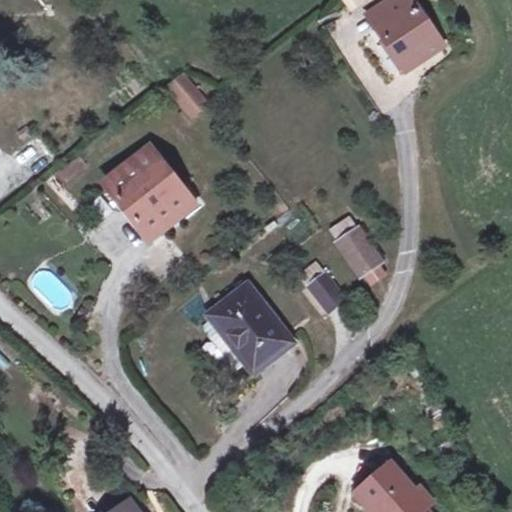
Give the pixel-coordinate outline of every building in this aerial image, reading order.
[(342,0),(347,12),(363,6),(361,0),(342,0)] [(443,47),(408,0),(395,0),(374,15),(383,30),(380,32),(408,71),(443,47)] [(168,84),(189,110),(204,99),(184,72),(168,84)] [(154,151),(112,185),(153,241),(197,207),(154,151)] [(102,223),(114,216),(103,197),(91,204),(102,223)] [(365,290),(391,274),(353,215),(328,231),(365,290)] [(320,266),(305,278),(327,304),(341,293),(320,266)] [(286,336),(245,283),(211,309),(252,363),(286,336)] [(418,494),(394,466),(363,493),(378,511),(429,511),(428,510),(435,503),(423,491),(418,494)] [(378,511),(363,493),(358,497),(371,511),(378,511)] [(141,511),(128,494),(104,511),(141,511)]
